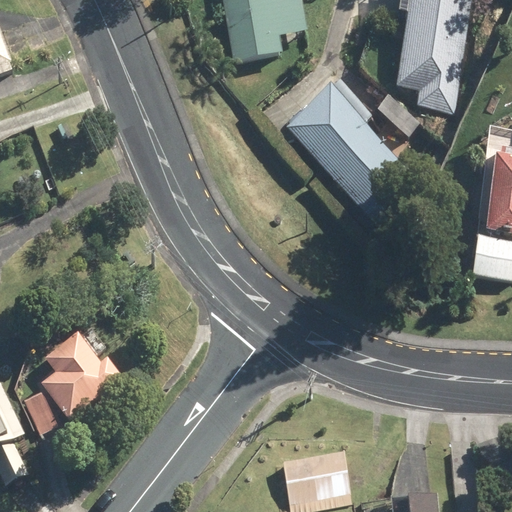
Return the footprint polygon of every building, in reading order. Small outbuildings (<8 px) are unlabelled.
[(226,0),(236,67),(286,59),(284,43),(312,39),(307,2),(277,7),(276,0),(226,0)] [(422,108),(456,114),(474,0),(418,0),(403,93),(424,96),(422,108)] [(0,29),(0,80),(15,75),(12,68),(14,67),(1,29),(0,29)] [(293,138),(382,235),(411,208),(403,199),(419,184),(338,97),(293,138)] [(58,128),(66,143),(75,138),(68,123),(58,128)] [(511,158),(508,158),(507,165),(503,164),(492,235),(511,238),(511,158)] [(478,280),(511,285),(511,245),(485,241),(478,280)] [(45,390),(73,427),(126,388),(111,368),(105,372),(98,362),(108,354),(92,332),(49,364),(60,379),(45,390)] [(0,456),(28,444),(6,392),(0,394),(0,456)] [(27,405),(42,440),(60,432),(45,397),(27,405)] [(9,462),(21,486),(32,480),(20,456),(9,462)] [(289,483),(293,511),(312,511),(354,506),(349,474),(289,483)] [(429,511),(429,502),(382,505),(382,511),(429,511)]
